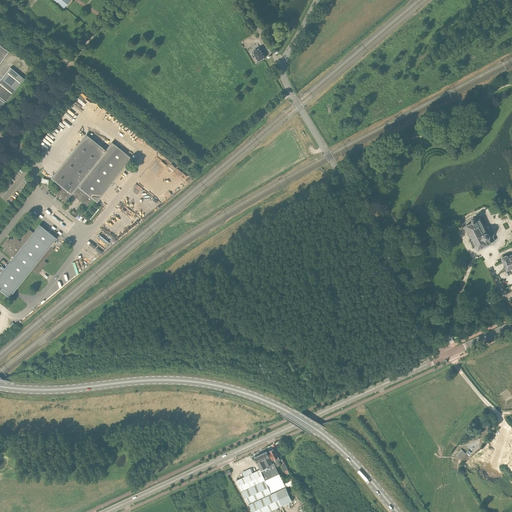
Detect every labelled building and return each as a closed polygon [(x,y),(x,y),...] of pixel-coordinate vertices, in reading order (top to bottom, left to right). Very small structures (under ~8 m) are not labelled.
[(70,0),(52,0),(64,9),(70,0)] [(0,45),(0,64),(9,52),(0,45)] [(252,52),(257,62),(265,58),(260,48),(252,52)] [(0,108),(4,103),(5,102),(6,102),(24,79),(10,68),(0,80),(0,108)] [(68,157),(108,188),(131,159),(112,143),(105,151),(86,135),(68,157)] [(97,202),(108,188),(68,157),(51,178),(59,185),(53,192),(65,202),(71,195),(87,207),(93,199),(97,202)] [(472,222),(465,225),(472,239),(469,241),(469,242),(470,242),(472,247),(472,248),(474,248),(474,247),(476,247),(477,250),(488,245),(491,243),(495,241),(493,237),(494,234),(492,231),(490,230),(488,226),(484,228),(479,219),(476,220),(476,219),(474,218),(472,219),(471,221),(472,222)] [(8,239),(2,246),(5,248),(3,251),(11,258),(12,257),(13,258),(0,274),(0,290),(9,297),(30,270),(37,276),(47,264),(44,261),(53,250),(50,246),(56,239),(39,225),(33,233),(29,230),(20,242),(14,237),(11,241),(8,239)] [(507,272),(511,269),(511,254),(511,255),(508,256),(506,255),(502,257),(501,259),(506,272),(507,272)] [(497,441),(496,439),(490,444),(494,448),(499,445),(496,442),(497,441)] [(462,448),(456,454),(462,461),(468,455),(462,448)] [(273,464),(276,468),(280,466),(280,465),(278,461),(279,460),(278,458),(274,449),(268,452),(273,464)] [(273,464),(268,452),(266,453),(266,452),(255,457),(257,463),(260,470),(237,481),(236,482),(249,505),(253,511),(268,511),(292,501),(286,488),(294,484),(292,480),(286,483),(285,481),(283,482),(276,468),(273,464)]
